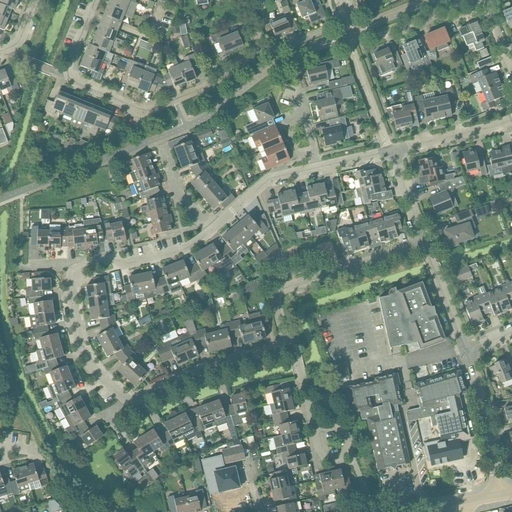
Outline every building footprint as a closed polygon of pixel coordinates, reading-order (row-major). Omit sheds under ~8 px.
[(0,0),(0,4),(14,10),(18,0),(0,0)] [(134,3),(127,0),(109,0),(108,5),(133,15),(135,10),(132,9),(134,3)] [(301,0),(302,2),(296,5),(301,19),(308,16),(311,23),(325,17),(318,0),(301,0)] [(14,10),(0,4),(0,16),(7,20),(11,9),(14,10)] [(107,11),(105,16),(120,22),(120,23),(121,23),(124,16),(131,19),(133,15),(108,5),(105,10),(107,11)] [(294,20),(288,6),(281,8),(285,17),(269,23),(275,36),(284,32),(285,35),(290,33),(289,30),(290,29),(288,22),(294,20)] [(511,7),(503,12),(510,29),(511,28),(511,7)] [(103,20),(101,25),(117,31),(117,30),(118,30),(119,27),(121,23),(120,23),(120,22),(105,16),(103,20)] [(480,30),(478,24),(477,22),(474,23),(469,25),(467,25),(465,27),(458,30),(461,37),(463,37),(467,46),(473,44),(476,51),(484,48),(481,42),(484,41),(481,33),(481,31),(480,30)] [(117,31),(101,25),(99,29),(98,29),(96,35),(121,45),(122,41),(115,38),(118,30),(117,30),(117,31)] [(429,49),(429,54),(436,53),(435,48),(437,47),(438,52),(448,47),(446,43),(449,42),(444,29),(424,37),(429,49)] [(225,30),(210,36),(213,43),(218,42),(223,54),(224,53),(226,57),(236,50),(236,49),(242,46),(237,33),(227,37),(225,30)] [(119,49),(121,45),(96,35),(91,45),(89,44),(109,53),(111,46),(119,49)] [(415,41),(402,46),(410,65),(411,67),(424,62),(429,60),(427,54),(425,49),(419,51),(418,49),(415,41)] [(89,44),(84,55),(102,62),(109,65),(111,61),(103,58),(106,52),(109,53),(89,44)] [(126,48),(123,55),(129,57),(132,50),(126,48)] [(386,50),(373,55),(376,62),(374,63),(375,64),(377,70),(378,71),(380,77),(392,72),(392,70),(403,66),(397,52),(391,54),(389,51),(388,48),(386,50)] [(178,66),(185,83),(196,79),(192,67),(197,65),(193,54),(183,58),(185,63),(178,66)] [(89,76),(100,80),(104,71),(99,69),(102,62),(84,55),(80,66),(91,70),(89,76)] [(494,64),(491,58),(491,57),(477,63),(480,70),(494,64)] [(163,76),(168,87),(173,85),(174,86),(179,84),(179,86),(185,83),(178,66),(175,58),(171,60),(174,68),(167,70),(169,73),(163,76)] [(321,67),(307,71),(308,77),(310,85),(328,80),(326,70),(335,68),(340,67),(337,58),(333,59),(334,60),(320,64),(321,67)] [(138,64),(132,61),(129,60),(124,71),(130,73),(125,84),(136,89),(146,66),(145,66),(139,63),(138,64)] [(156,70),(146,66),(136,89),(142,91),(143,90),(148,92),(148,90),(154,92),(158,81),(153,79),(156,70)] [(5,70),(0,71),(0,91),(7,89),(9,94),(19,90),(15,79),(9,81),(5,70)] [(482,92),(500,84),(495,72),(484,77),(481,71),(469,76),(472,84),(478,82),(482,92)] [(329,90),(342,87),(341,80),(328,83),(329,90)] [(481,104),(484,111),(496,106),(493,101),(505,96),(500,84),(482,92),(486,102),(481,104)] [(318,102),(316,102),(319,117),(320,121),(338,117),(337,112),(335,105),(343,104),(340,89),(324,93),(325,100),(318,102)] [(441,97),(435,99),(439,119),(451,116),(448,103),(455,101),(452,89),(439,91),(441,97)] [(62,113),(69,96),(58,92),(54,103),(48,101),(44,112),(54,116),(55,111),(62,113)] [(66,124),(70,125),(80,100),(69,96),(62,113),(69,116),(66,124)] [(427,122),(439,119),(435,99),(423,102),(422,96),(414,97),(417,110),(424,109),(427,122)] [(91,105),(80,100),(70,125),(74,127),(74,126),(81,129),(91,105)] [(250,105),(244,108),(244,109),(246,113),(253,110),(258,121),(252,123),(253,126),(251,126),(245,129),(249,136),(267,128),(265,122),(272,119),(274,118),(270,110),(273,109),(269,100),(258,105),(259,107),(253,109),(251,104),(250,105)] [(412,125),(411,119),(417,117),(413,102),(391,107),(396,129),(412,125)] [(87,132),(91,134),(101,109),(91,105),(81,129),(87,131),(87,132)] [(112,113),(101,109),(91,134),(95,136),(98,128),(105,131),(106,128),(112,130),(116,119),(111,116),(112,113)] [(330,128),(322,130),(323,132),(326,146),(336,144),(335,142),(343,140),(349,139),(348,132),(344,117),(328,121),(330,128)] [(283,143),(278,132),(275,126),(251,137),(256,148),(261,146),(264,151),(283,143)] [(213,135),(210,129),(197,135),(199,140),(213,135)] [(63,145),(69,148),(70,145),(73,147),(76,140),(69,138),(68,141),(65,140),(63,145)] [(191,141),(174,148),(178,159),(200,150),(196,141),(191,141)] [(265,170),(284,162),(290,160),(283,143),(264,151),(266,157),(261,160),(265,170)] [(494,174),(493,169),(501,167),(503,176),(509,174),(509,175),(511,174),(511,158),(509,145),(502,146),(502,149),(496,151),(496,152),(490,153),(492,161),(490,161),(491,165),(487,166),(489,175),(494,174)] [(200,150),(178,159),(182,170),(190,167),(192,173),(195,172),(206,165),(200,150)] [(465,163),(467,172),(479,169),(481,176),(487,174),(484,161),(478,162),(475,151),(462,154),(464,161),(465,163)] [(151,157),(149,153),(131,160),(133,166),(130,167),(132,172),(151,164),(149,158),(151,157)] [(420,161),(418,161),(421,173),(423,172),(424,177),(428,176),(429,183),(444,180),(445,180),(445,182),(450,181),(454,179),(453,174),(444,176),(443,172),(442,167),(437,168),(435,158),(427,159),(427,157),(420,158),(420,161)] [(133,184),(139,182),(158,174),(155,175),(151,164),(132,172),(129,173),(133,184)] [(197,178),(191,184),(198,192),(212,180),(206,173),(210,170),(206,165),(195,172),(192,173),(197,178)] [(363,170),(355,172),(357,180),(358,180),(360,188),(383,183),(381,174),(376,175),(375,169),(363,172),(363,170)] [(159,178),(158,174),(139,182),(133,184),(137,193),(139,192),(142,199),(146,198),(160,192),(158,187),(160,186),(157,179),(159,178)] [(335,194),(341,193),(338,179),(332,180),(333,187),(335,194)] [(212,180),(198,192),(206,201),(220,189),(212,180)] [(324,183),(315,185),(320,208),(328,206),(329,208),(337,206),(336,199),(335,194),(333,187),(325,188),(324,183)] [(360,188),(354,190),(356,198),(361,197),(363,205),(370,204),(370,202),(377,200),(381,199),(380,193),(385,192),(383,183),(360,188)] [(451,183),(439,187),(441,193),(429,198),(436,216),(445,213),(445,211),(453,208),(458,206),(452,192),(454,191),(451,183)] [(320,208),(315,185),(306,187),(308,192),(302,194),(306,213),(312,211),(312,210),(320,208)] [(220,189),(206,201),(214,210),(220,204),(224,209),(235,199),(230,193),(226,196),(220,189)] [(295,190),(286,192),(291,215),(299,213),(300,214),(306,213),(302,194),(296,195),(295,190)] [(142,214),(146,213),(166,208),(163,197),(162,197),(160,192),(146,198),(147,206),(140,207),(142,214)] [(291,215),(286,192),(277,194),(278,199),(266,202),(269,214),(273,213),(275,220),(283,218),(283,217),(291,215)] [(474,209),(476,217),(490,213),(488,205),(474,209)] [(150,218),(152,223),(171,219),(170,214),(167,215),(166,208),(146,213),(148,218),(150,218)] [(470,209),(454,216),(458,227),(444,231),(449,248),(459,245),(458,243),(473,238),(467,219),(473,216),(470,209)] [(382,218),(389,240),(398,238),(396,233),(402,231),(399,220),(400,219),(398,212),(390,214),(390,216),(382,218)] [(248,215),(239,223),(251,237),(258,231),(262,235),(268,230),(259,218),(258,218),(254,222),(248,215)] [(374,219),(367,221),(373,240),(379,238),(381,243),(389,240),(382,218),(374,220),(374,219)] [(84,225),(87,249),(91,248),(91,246),(98,245),(98,243),(104,242),(101,219),(83,222),(84,225)] [(172,223),(171,219),(152,223),(153,229),(150,230),(152,235),(171,231),(169,224),(172,223)] [(110,221),(103,222),(108,241),(114,240),(114,242),(121,240),(122,243),(127,242),(122,222),(111,225),(110,221)] [(373,240),(367,221),(361,223),(361,224),(353,227),(360,250),(369,247),(367,242),(373,240)] [(239,223),(230,230),(242,244),(251,237),(239,223)] [(74,226),(67,227),(67,246),(74,246),(75,248),(82,247),(82,250),(87,249),(84,225),(82,225),(82,224),(74,225),(74,226)] [(44,251),(49,251),(49,231),(38,231),(38,227),(32,226),(31,246),(37,246),(37,248),(44,248),(44,251)] [(49,231),(49,251),(53,251),(53,248),(60,249),(60,247),(67,246),(67,227),(60,227),(60,231),(49,231)] [(360,250),(353,227),(345,229),(345,228),(337,231),(339,238),(341,237),(344,249),(350,247),(352,252),(360,250)] [(230,230),(222,238),(227,244),(222,248),(224,250),(231,261),(238,254),(235,250),(242,244),(230,230)] [(332,242),(317,243),(318,257),(333,256),(332,242)] [(213,244),(203,250),(212,266),(217,274),(234,264),(231,261),(224,250),(222,248),(217,251),(213,244)] [(197,263),(192,266),(193,268),(199,280),(207,275),(204,270),(212,266),(203,250),(193,256),(197,263)] [(268,258),(266,255),(263,251),(254,258),(260,266),(267,260),(269,258),(268,258)] [(183,260),(172,265),(179,282),(184,280),(188,278),(190,283),(199,280),(193,268),(192,266),(186,268),(183,260)] [(164,277),(159,279),(160,282),(163,294),(170,291),(171,294),(182,289),(181,287),(179,282),(172,265),(161,269),(164,277)] [(470,272),(468,267),(454,272),(458,282),(472,277),(470,272)] [(151,272),(140,275),(144,293),(145,299),(154,297),(154,296),(163,294),(160,282),(159,279),(153,280),(151,272)] [(28,296),(28,298),(41,297),(40,291),(50,291),(50,279),(44,279),(44,273),(34,273),(35,279),(32,279),(32,287),(30,287),(25,291),(25,296),(28,296)] [(125,287),(124,287),(125,292),(126,295),(127,302),(128,304),(145,300),(145,299),(144,293),(140,275),(128,277),(130,286),(125,287)] [(86,286),(88,297),(106,295),(104,286),(110,285),(108,276),(96,278),(97,284),(86,286)] [(388,296),(378,298),(389,348),(417,342),(420,350),(446,341),(436,315),(434,307),(431,307),(422,282),(397,291),(395,288),(391,289),(390,290),(389,290),(389,291),(388,292),(388,293),(388,294),(388,295),(388,296)] [(511,302),(511,295),(507,284),(501,286),(502,288),(494,291),(503,313),(511,309),(509,304),(511,302)] [(479,295),(487,313),(492,311),(494,316),(503,313),(494,291),(486,294),(483,286),(477,289),(479,295)] [(107,306),(106,295),(88,297),(89,309),(107,306)] [(487,313),(479,295),(473,298),(474,299),(465,303),(467,307),(465,308),(472,325),(483,321),(481,316),(487,313)] [(41,302),(41,297),(28,298),(29,304),(28,305),(27,305),(26,306),(26,307),(25,308),(25,309),(25,310),(25,311),(25,312),(26,313),(26,314),(27,314),(28,315),(29,315),(30,316),(31,316),(53,312),(51,301),(41,302)] [(102,319),(103,325),(115,321),(114,315),(109,316),(107,306),(89,309),(91,320),(102,319)] [(32,328),(34,334),(46,331),(45,326),(55,324),(53,312),(31,316),(29,316),(31,328),(32,328)] [(263,327),(269,326),(266,314),(258,316),(259,321),(250,323),(255,341),(266,338),(263,327)] [(239,320),(232,322),(235,335),(241,333),(243,344),(255,341),(250,323),(241,326),(239,320)] [(118,328),(115,321),(103,325),(106,331),(96,337),(102,347),(118,338),(114,330),(118,328)] [(216,332),(220,350),(231,347),(229,336),(235,335),(232,322),(223,324),(225,330),(216,332)] [(205,329),(196,331),(200,344),(206,342),(209,353),(220,350),(216,332),(206,334),(205,329)] [(47,337),(46,331),(34,334),(35,340),(40,339),(43,350),(60,345),(57,334),(47,337)] [(189,333),(178,338),(181,344),(188,361),(198,356),(195,349),(201,347),(200,344),(196,331),(190,334),(189,333)] [(117,352),(120,358),(130,350),(127,344),(122,347),(118,338),(102,347),(107,357),(117,352)] [(178,338),(161,345),(162,346),(167,358),(168,361),(174,358),(177,365),(188,361),(181,344),(178,338)] [(36,371),(43,369),(55,364),(53,359),(63,357),(60,345),(43,350),(36,352),(38,360),(35,365),(36,371)] [(167,358),(162,346),(156,349),(161,360),(167,358)] [(118,371),(127,379),(139,366),(132,359),(135,355),(130,350),(120,358),(125,363),(118,371)] [(511,370),(510,372),(505,359),(494,364),(494,366),(489,368),(492,375),(498,373),(502,384),(509,381),(510,384),(511,382),(511,370)] [(346,363),(333,366),(336,380),(349,377),(346,363)] [(50,373),(54,384),(71,377),(66,366),(57,370),(55,364),(43,369),(45,375),(50,373)] [(147,373),(139,366),(127,379),(135,387),(147,373)] [(405,412),(405,413),(407,422),(430,417),(432,427),(437,426),(441,441),(457,437),(456,435),(467,432),(463,410),(462,410),(458,393),(465,391),(459,371),(413,385),(419,405),(419,406),(418,407),(419,409),(406,411),(406,412),(405,412)] [(397,385),(399,385),(397,374),(374,379),(375,382),(346,388),(349,401),(351,401),(354,413),(360,411),(362,420),(367,419),(376,461),(378,471),(391,468),(395,470),(397,466),(409,464),(396,405),(401,404),(397,385)] [(54,384),(47,386),(54,403),(57,402),(68,397),(66,392),(75,388),(71,377),(54,384)] [(273,403),(291,399),(294,399),(292,389),(289,389),(288,388),(279,391),(277,385),(266,388),(267,394),(266,396),(268,404),(273,403)] [(233,406),(228,408),(234,427),(243,424),(242,419),(249,417),(243,394),(231,397),(233,406)] [(70,402),(68,397),(57,402),(59,408),(64,406),(69,416),(85,407),(79,397),(70,402)] [(272,414),(273,421),(285,418),(284,412),(293,410),(293,409),(296,408),(294,399),(291,399),(273,403),(276,413),(272,414)] [(208,405),(216,426),(216,428),(227,424),(229,429),(234,427),(228,408),(223,410),(219,401),(208,405)] [(195,420),(200,432),(205,430),(216,426),(208,405),(197,409),(201,418),(195,420)] [(85,407),(69,416),(65,418),(70,427),(66,429),(70,436),(74,434),(85,427),(82,422),(90,418),(85,407)] [(186,414),(175,419),(183,435),(185,439),(186,441),(195,437),(197,439),(202,437),(200,432),(195,420),(190,423),(186,414)] [(279,426),(281,436),(299,432),(296,421),(286,423),(285,418),(273,421),(275,427),(279,426)] [(169,433),(164,436),(170,447),(175,444),(185,439),(183,435),(175,419),(164,424),(169,433)] [(87,432),(85,427),(74,434),(77,439),(81,437),(88,446),(103,436),(96,426),(87,432)] [(170,447),(164,436),(159,439),(153,430),(144,436),(153,452),(153,451),(159,448),(161,452),(165,450),(170,447)] [(301,443),(299,432),(281,436),(273,438),(277,454),(281,453),(292,451),(291,445),(301,443)] [(153,451),(153,452),(144,436),(134,443),(138,449),(133,452),(145,470),(153,465),(150,460),(156,456),(153,451)] [(441,441),(425,445),(428,460),(431,459),(432,465),(449,461),(448,460),(461,457),(457,437),(441,441)] [(228,450),(222,451),(225,463),(244,459),(244,458),(242,447),(241,447),(228,450)] [(121,470),(123,469),(124,471),(123,471),(130,480),(139,473),(140,474),(145,470),(133,452),(128,456),(123,450),(114,457),(118,462),(116,463),(121,470)] [(289,469),(306,465),(304,454),(294,456),(292,451),(281,453),(283,464),(287,463),(289,469)] [(221,455),(202,460),(209,491),(222,488),(223,491),(227,490),(231,489),(241,487),(241,486),(239,478),(237,479),(236,475),(238,475),(236,467),(225,470),(221,455)] [(30,490),(49,485),(45,472),(37,474),(34,464),(23,467),(30,489),(30,490)] [(16,481),(10,482),(13,492),(14,496),(20,494),(20,492),(30,489),(23,467),(12,470),(16,481)] [(290,476),(289,469),(277,472),(279,478),(269,480),(271,491),(289,487),(287,477),(290,476)] [(341,470),(330,472),(334,490),(344,487),(345,491),(352,490),(349,478),(343,480),(341,470)] [(0,472),(0,495),(13,492),(9,479),(3,481),(0,472)] [(335,494),(334,490),(330,472),(319,475),(320,480),(314,482),(319,501),(326,500),(325,496),(335,494)] [(291,497),(289,487),(271,491),(274,502),(284,499),(285,505),(293,503),(293,504),(297,503),(295,496),(291,497)] [(196,495),(186,497),(188,511),(198,511),(201,511),(200,510),(206,508),(202,489),(195,491),(196,495)] [(188,511),(186,497),(175,500),(174,496),(167,497),(170,511),(188,511)] [(297,503),(293,504),(293,503),(285,505),(275,507),(276,511),(298,511),(298,510),(301,509),(299,502),(297,503)]
